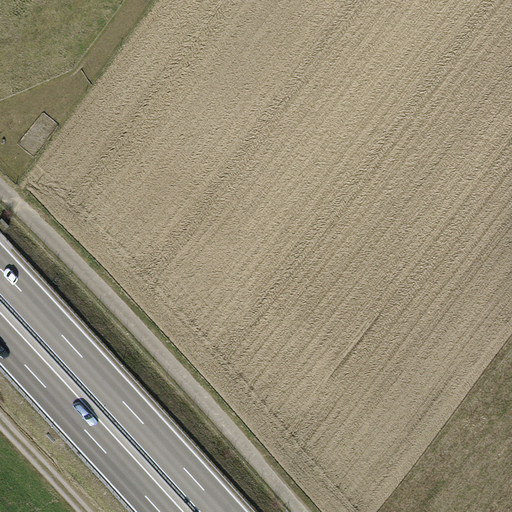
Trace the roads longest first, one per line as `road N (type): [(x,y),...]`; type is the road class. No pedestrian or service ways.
road 1 (track): [(0,186),(304,511)]
road 2 (trunk): [(227,511),(0,264)]
road 3 (trunk): [(0,333),(163,511)]
road 4 (track): [(87,511),(0,417)]
